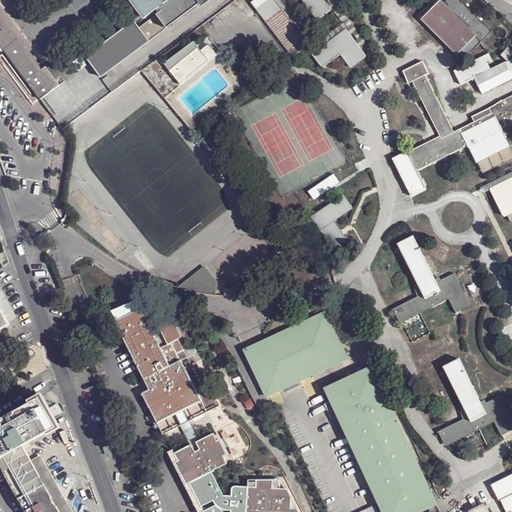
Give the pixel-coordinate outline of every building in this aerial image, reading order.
[(199,1),(198,0),(174,0),(159,11),(140,26),(134,19),(85,56),(101,76),(150,40),(149,39),(199,1)] [(132,0),(145,16),(157,8),(160,6),(155,0),(132,0)] [(157,8),(159,11),(174,0),(155,0),(160,6),(157,8)] [(266,20),(293,56),(309,44),(281,8),(274,0),(254,0),(251,2),(266,20)] [(302,0),(320,23),(335,12),(325,0),(302,0)] [(459,53),(464,58),(481,41),(476,36),(477,35),(460,18),(469,9),(460,0),(443,0),(442,0),(439,0),(421,19),(422,20),(423,19),(457,53),(456,54),(457,55),(459,53)] [(0,14),(0,45),(6,53),(26,80),(41,69),(0,14)] [(344,29),(312,53),(322,67),(340,53),(350,67),(365,56),(344,29)] [(511,50),(508,47),(502,54),(508,60),(511,55),(511,50)] [(169,71),(180,85),(209,61),(199,48),(169,71)] [(511,78),(511,58),(490,70),(488,64),(492,61),(488,53),(453,71),(460,85),(476,77),(483,93),(511,78)] [(476,122),(455,132),(426,75),(429,73),(424,61),(404,71),(406,76),(409,83),(414,81),(441,136),(409,152),(408,151),(393,159),(412,196),(427,189),(418,171),(468,145),(469,148),(502,131),(503,134),(511,129),(511,95),(502,100),(495,106),(490,108),(493,113),(476,122)] [(41,69),(26,80),(40,99),(59,85),(55,79),(60,75),(50,62),(41,69)] [(179,118),(184,115),(177,107),(173,110),(179,118)] [(490,108),(473,116),(476,122),(493,113),(490,108)] [(502,131),(469,148),(476,160),(508,144),(503,134),(502,131)] [(508,144),(476,160),(478,163),(510,146),(508,144)] [(511,179),(491,190),(504,215),(507,213),(511,221),(511,220),(511,179)] [(352,208),(343,194),(311,217),(334,250),(348,240),(333,220),(352,208)] [(471,305),(456,274),(443,281),(438,283),(436,280),(415,236),(398,244),(418,283),(424,295),(418,297),(392,310),(392,311),(394,311),(401,324),(449,299),(456,313),(471,305)] [(196,289),(214,281),(208,267),(190,275),(196,289)] [(424,295),(418,283),(415,287),(418,297),(424,295)] [(140,307),(114,321),(143,379),(147,377),(153,387),(149,389),(142,392),(157,423),(163,434),(181,424),(178,417),(185,414),(188,421),(218,406),(202,373),(192,355),(180,360),(176,353),(184,349),(178,337),(181,335),(172,317),(158,324),(167,343),(160,346),(140,307)] [(0,329),(9,324),(1,310),(0,310),(0,329)] [(325,313),(242,351),(264,398),(347,360),(325,313)] [(20,355),(22,361),(36,355),(34,350),(28,348),(22,351),(20,355)] [(511,430),(511,417),(501,396),(488,403),(483,405),(482,402),(460,359),(444,366),(464,406),(469,417),(463,420),(437,433),(437,434),(439,433),(446,446),(495,422),(502,435),(511,430)] [(372,368),(327,389),(384,511),(418,511),(436,504),(372,368)] [(143,379),(149,389),(153,387),(147,377),(143,379)] [(39,398),(42,394),(29,401),(30,403),(39,398)] [(61,428),(42,394),(39,398),(56,427),(61,428)] [(0,458),(22,446),(46,432),(56,427),(39,398),(30,403),(0,420),(0,458)] [(461,409),(463,420),(469,417),(464,406),(461,409)] [(178,417),(181,424),(188,421),(185,414),(178,417)] [(61,428),(56,427),(46,432),(48,436),(61,428)] [(199,449),(175,461),(186,483),(193,480),(205,504),(222,495),(226,502),(235,503),(235,507),(237,511),(291,511),(292,511),(292,484),(285,484),(277,484),(277,477),(258,476),(258,484),(250,484),(235,484),(235,494),(227,494),(213,470),(228,462),(213,432),(195,441),(199,449)] [(59,511),(31,461),(22,446),(0,458),(0,466),(26,511),(59,511)] [(31,461),(59,511),(72,511),(69,507),(63,496),(57,484),(52,477),(40,455),(31,461)] [(511,511),(511,474),(491,485),(500,501),(502,500),(507,511),(511,511)] [(194,511),(193,510),(189,511),(229,511),(226,506),(220,502),(199,511),(194,511)]
